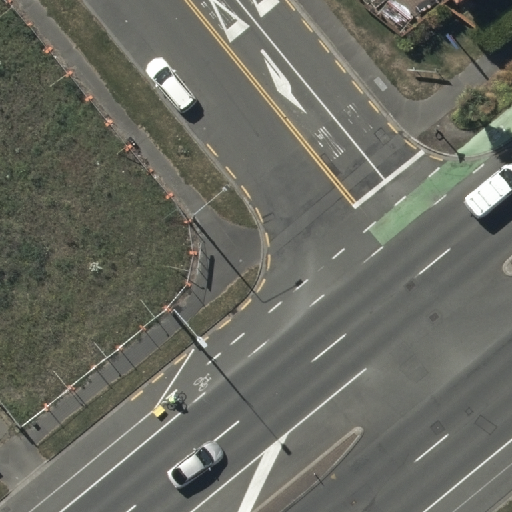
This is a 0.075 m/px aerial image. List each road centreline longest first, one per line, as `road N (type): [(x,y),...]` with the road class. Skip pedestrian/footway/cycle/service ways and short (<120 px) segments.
road 1 (residential): [(415,289),(184,0)]
road 2 (secondary): [(141,511),(415,289)]
road 3 (secondary): [(511,418),(398,511)]
road 4 (residential): [(511,390),(415,289)]
road 5 (secondary): [(415,289),(511,209)]
